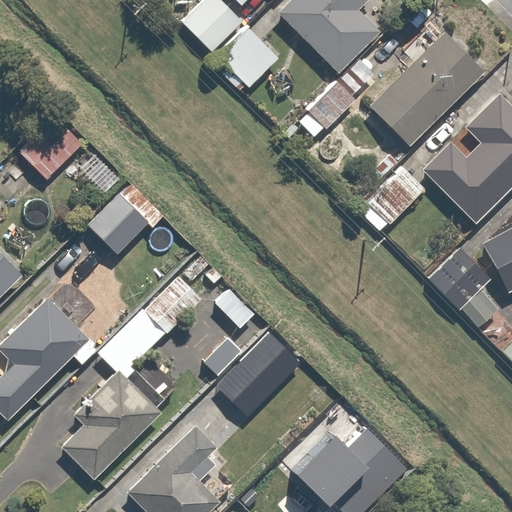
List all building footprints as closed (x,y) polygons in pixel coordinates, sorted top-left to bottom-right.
[(243,26),(248,21),(233,5),(237,0),(198,0),(178,20),(213,55),(243,26)] [(291,0),(276,15),(335,75),(378,33),(354,8),(362,0),(291,0)] [(243,26),(213,55),(247,90),(277,61),(243,26)] [(486,73),(441,27),(362,104),(407,150),(486,73)] [(472,219),(511,180),(511,100),(498,86),(459,124),(477,142),(465,154),(447,136),(418,164),(472,219)] [(314,94),(292,117),(312,137),(334,114),(314,94)] [(39,181),(87,141),(59,108),(12,148),(39,181)] [(423,190),(400,165),(362,201),(385,226),(423,190)] [(156,207),(129,179),(82,223),(110,252),(156,207)] [(511,295),(511,225),(482,242),(511,295)] [(421,277),(474,325),(494,303),(477,287),(488,276),(452,243),(421,277)] [(0,296),(21,274),(0,253),(0,296)] [(201,302),(176,274),(138,309),(163,337),(201,302)] [(86,337),(46,298),(0,343),(0,347),(12,359),(0,370),(0,413),(5,418),(86,337)] [(304,362),(263,325),(209,385),(250,422),(304,362)] [(511,330),(496,347),(511,362),(511,330)] [(161,413),(116,366),(69,411),(82,424),(60,444),(93,478),(161,413)] [(215,445),(193,422),(121,489),(142,511),(201,511),(214,500),(186,472),(215,445)]
